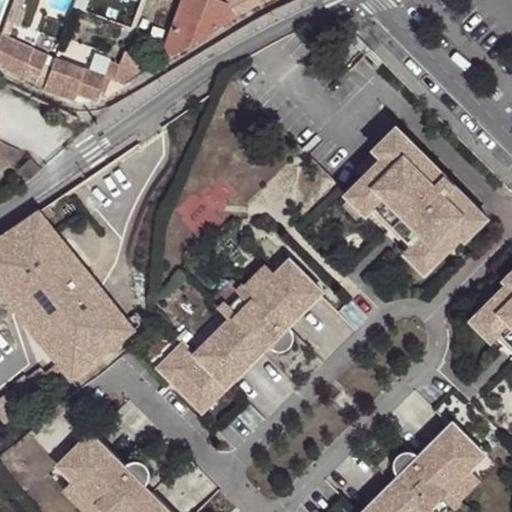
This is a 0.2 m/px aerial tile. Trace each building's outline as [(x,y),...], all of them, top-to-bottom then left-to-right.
[(13,0),(8,15),(20,19),(26,5),(22,4),(23,0),(13,0)] [(216,0),(182,0),(178,11),(221,28),(236,19),(229,5),(218,1),(216,0)] [(260,5),(259,0),(231,0),(228,2),(229,5),(236,19),(260,5)] [(178,11),(162,53),(171,57),(221,28),(178,11)] [(345,23),(338,30),(352,43),(359,36),(345,23)] [(3,30),(0,38),(0,74),(43,93),(45,88),(47,81),(56,59),(59,52),(3,30)] [(125,55),(118,72),(135,78),(151,69),(125,55)] [(56,59),(47,81),(74,92),(77,88),(83,69),(56,59)] [(102,76),(99,84),(102,97),(115,90),(135,78),(118,72),(105,68),(102,76)] [(102,76),(83,69),(77,88),(99,84),(102,76)] [(47,81),(45,88),(53,93),(70,99),(87,101),(102,97),(99,84),(77,88),(74,92),(47,81)] [(346,173),(354,181),(397,137),(388,128),(346,173)] [(354,181),(348,188),(428,265),(455,237),(464,228),(458,223),(471,208),(397,137),(354,181)] [(348,188),(339,197),(360,217),(363,213),(402,251),(399,254),(420,274),(428,265),(348,188)] [(471,208),(458,223),(464,228),(455,237),(459,241),(481,217),(471,208)] [(133,329),(41,212),(0,239),(0,289),(71,379),(133,329)] [(179,349),(155,374),(199,417),(318,295),(285,263),(270,278),(225,324),(233,332),(214,353),(205,345),(191,360),(179,349)] [(511,266),(499,279),(503,283),(511,274),(511,266)] [(214,314),(225,324),(270,278),(261,269),(241,290),(239,288),(214,314)] [(503,283),(476,311),(511,346),(511,274),(503,283)] [(511,346),(476,311),(467,320),(488,340),(491,336),(511,355),(511,346)] [(225,324),(205,345),(214,353),(233,332),(225,324)] [(0,423),(47,398),(36,377),(0,396),(0,423)] [(451,423),(364,511),(412,511),(416,509),(419,511),(428,511),(469,470),(484,455),(451,423)] [(56,472),(70,487),(95,511),(159,511),(89,440),(56,472)] [(469,470),(428,511),(449,511),(460,502),(458,500),(479,479),(469,470)] [(95,511),(70,487),(61,496),(77,511),(95,511)]
